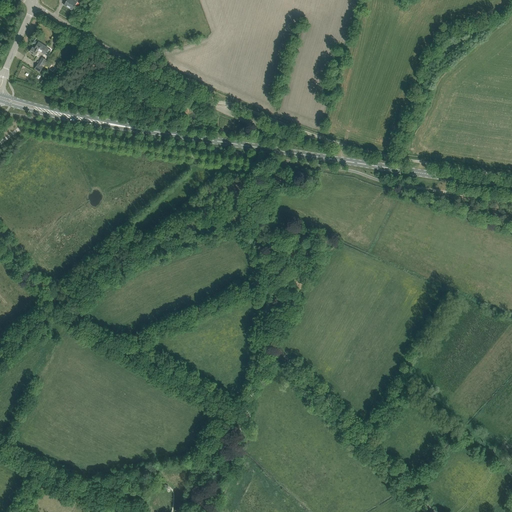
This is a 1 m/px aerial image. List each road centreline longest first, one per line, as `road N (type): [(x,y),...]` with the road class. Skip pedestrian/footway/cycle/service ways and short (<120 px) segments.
road 1 (unclassified): [(0,142),(25,126),(248,164),(257,173),(270,242),(264,332),(246,418),(199,511)]
road 2 (secondary): [(511,187),(139,129),(0,97)]
road 3 (unclassified): [(293,139),(165,82),(33,4)]
road 4 (track): [(262,342),(435,511)]
